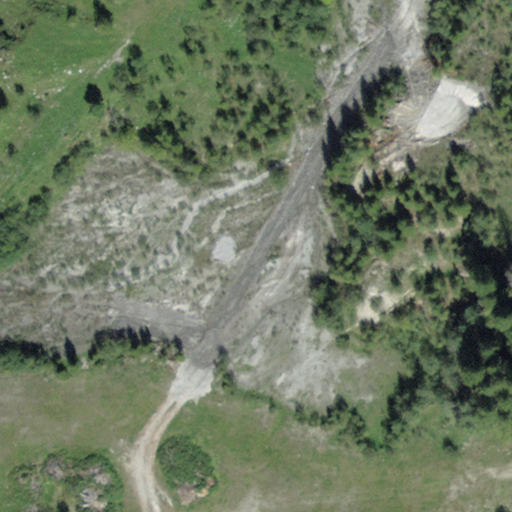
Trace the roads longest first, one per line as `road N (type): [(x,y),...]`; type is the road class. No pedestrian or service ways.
road 1 (track): [(195,506),(431,482),(511,453)]
road 2 (track): [(0,414),(48,408),(117,422),(194,511)]
